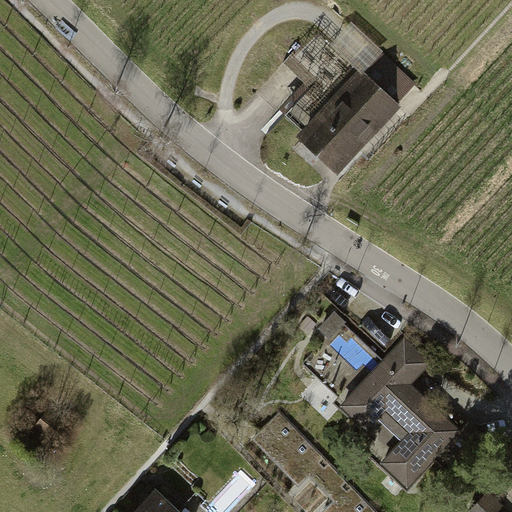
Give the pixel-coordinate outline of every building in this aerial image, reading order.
[(407,91),(360,51),(282,142),(329,181),(407,91)] [(347,320),(334,308),(318,327),(330,338),(347,320)] [(470,422),(463,430),(413,384),(432,363),(405,339),(361,387),(355,381),(335,403),(367,432),(379,419),(401,439),(378,465),(407,491),(458,436),(469,446),(482,432),(470,422)] [(38,427),(56,441),(67,426),(50,412),(38,427)] [(324,458),(281,412),(256,436),(299,482),(324,458)] [(347,482),(330,463),(315,477),(333,496),(347,482)] [(185,511),(184,511),(189,506),(172,490),(167,495),(156,485),(131,511),(185,511)] [(376,511),(353,487),(328,511),(376,511)] [(498,511),(507,504),(491,488),(467,511),(498,511)]
